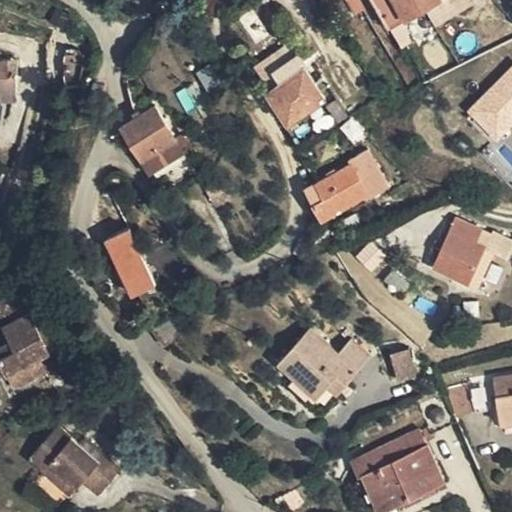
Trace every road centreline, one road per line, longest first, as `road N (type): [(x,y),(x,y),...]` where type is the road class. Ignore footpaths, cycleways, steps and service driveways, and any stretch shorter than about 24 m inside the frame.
road 1 (residential): [(65,0),(91,15),(114,80),(70,258),(89,313),(250,511)]
road 2 (unknown): [(100,138),(197,265),(252,260),(289,232),(288,160),(220,36),(216,0)]
